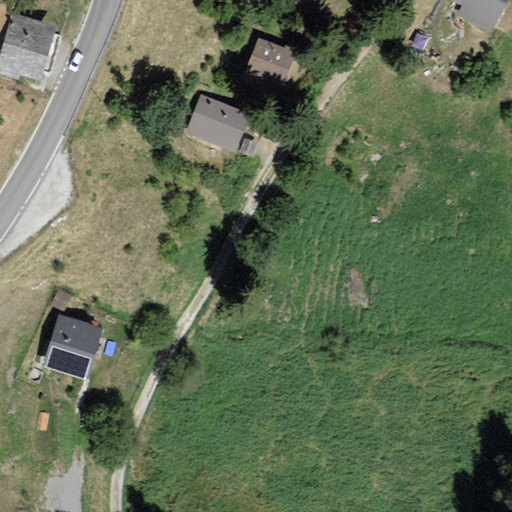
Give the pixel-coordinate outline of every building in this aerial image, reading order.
[(490,0),(441,0),(436,12),(474,32),(490,0)] [(54,29),(14,17),(0,66),(0,72),(38,83),(54,29)] [(279,56),(243,42),(226,83),(262,97),(279,56)] [(234,115),(189,97),(174,134),(219,152),(234,115)] [(87,330),(46,316),(28,367),(68,381),(87,330)]
